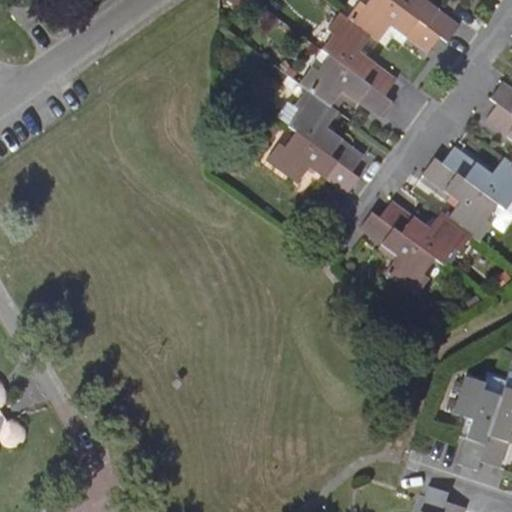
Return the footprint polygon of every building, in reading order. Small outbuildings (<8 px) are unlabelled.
[(34,13),(24,0),(17,0),(9,6),(20,22),(34,13)] [(348,18),(371,36),(378,41),(390,25),(427,52),(439,36),(391,0),(370,0),(366,6),(360,2),(348,18)] [(391,0),(439,36),(447,42),(460,25),(426,0),(391,0)] [(322,50),(329,55),(385,95),(397,78),(359,51),(371,36),(348,18),(339,13),(328,29),(333,34),(322,50)] [(308,89),(331,106),(342,91),(380,118),(392,101),(385,95),(329,55),(318,71),(312,67),(299,84),(307,90),(308,89)] [(511,88),(502,81),(490,97),(498,103),(511,113),(511,88)] [(277,117),(296,132),(298,132),(352,172),(364,156),(326,128),(338,112),(331,106),(308,89),(307,90),(293,107),(288,103),(277,117)] [(511,139),(511,163),(511,164),(511,113),(498,103),(486,121),(511,139)] [(359,178),(352,172),(298,132),(296,132),(285,148),(279,144),(267,161),(298,183),(307,173),(310,167),(348,195),(359,178)] [(511,164),(504,159),(492,175),(454,147),(443,163),(511,215),(511,214),(511,164)] [(460,202),(448,218),(471,236),(479,241),(492,225),(497,227),(500,225),(503,226),(511,215),(443,163),(435,157),(423,175),(460,202)] [(471,236),(448,218),(441,213),(429,228),(392,202),(380,218),(434,259),(442,264),(453,249),(459,253),(471,236)] [(397,256),(394,261),(385,272),(416,295),(429,277),(423,274),(434,259),(380,218),(371,212),(360,228),(397,256)] [(511,370),(510,370),(502,395),(480,461),(500,467),(511,428),(511,370)] [(0,439),(0,440),(5,443),(10,444),(15,444),(20,442),(24,438),(26,430),(23,423),(19,419),(14,418),(7,418),(1,408),(4,406),(7,400),(8,394),(7,387),(4,380),(0,376),(0,439)] [(477,470),(480,461),(502,395),(483,390),(485,384),(465,377),(453,412),(466,417),(473,419),(458,463),(477,470)] [(419,511),(442,511),(446,501),(448,493),(428,486),(419,511)] [(463,511),(465,507),(446,501),(442,511),(463,511)]
